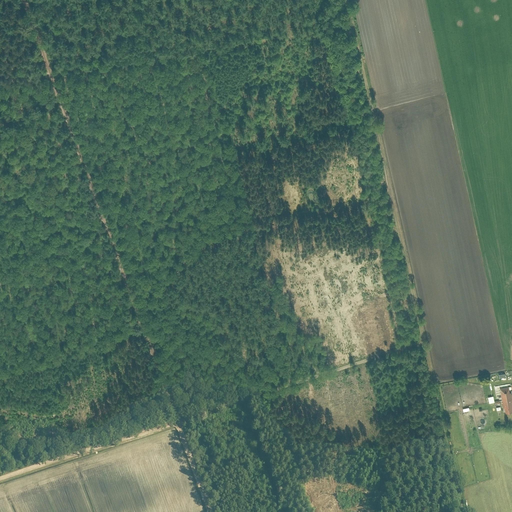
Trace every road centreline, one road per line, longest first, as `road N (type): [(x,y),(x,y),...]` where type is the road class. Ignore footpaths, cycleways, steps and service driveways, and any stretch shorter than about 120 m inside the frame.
road 1 (track): [(462,511),(389,192)]
road 2 (track): [(389,192),(210,239),(163,286),(134,301)]
road 3 (track): [(423,340),(176,421)]
road 4 (track): [(58,94),(134,301)]
road 5 (track): [(352,24),(165,57)]
road 6 (track): [(176,421),(0,479)]
road 7 (track): [(352,24),(389,192)]
road 8 (track): [(141,323),(118,340),(0,371)]
